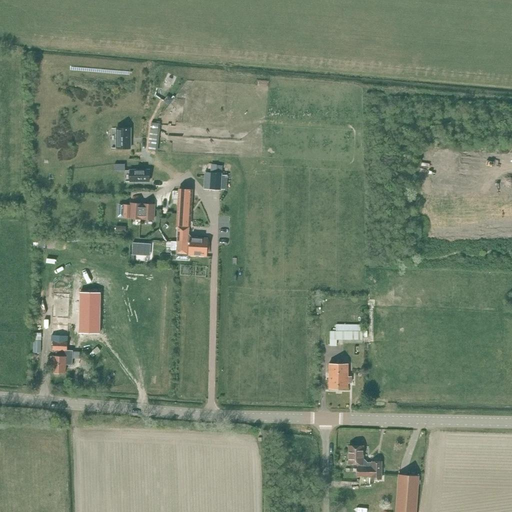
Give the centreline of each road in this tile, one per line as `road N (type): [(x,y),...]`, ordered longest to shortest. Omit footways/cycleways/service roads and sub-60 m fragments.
road 1 (unclassified): [(0,399),(327,418)]
road 2 (unclassified): [(511,422),(327,418)]
